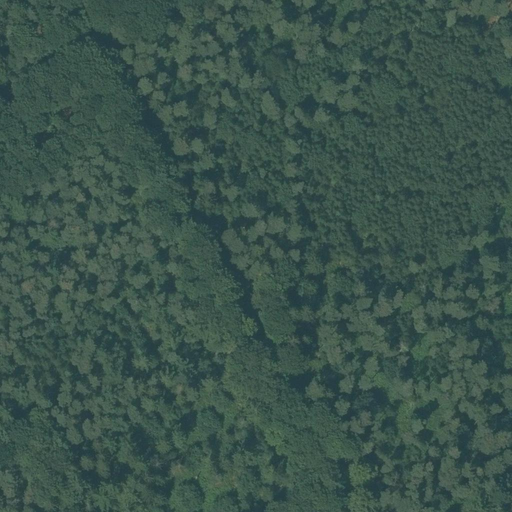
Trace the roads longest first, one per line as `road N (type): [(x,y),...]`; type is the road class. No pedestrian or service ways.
road 1 (track): [(82,0),(354,511)]
road 2 (track): [(0,91),(169,0)]
